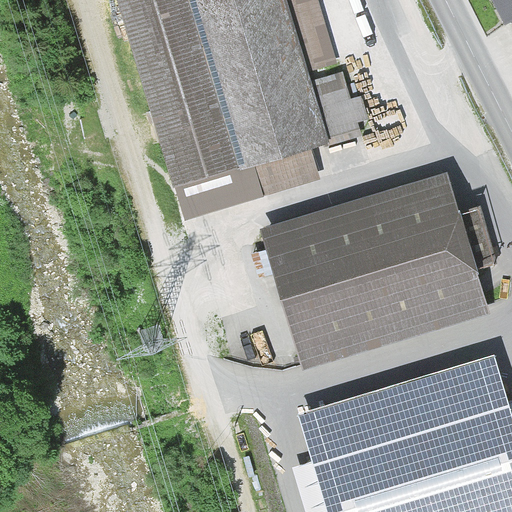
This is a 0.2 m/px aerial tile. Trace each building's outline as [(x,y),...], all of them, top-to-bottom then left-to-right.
[(361,138),(321,0),(119,0),(174,190),(261,165),(269,192),(324,177),(316,151),(361,138)] [(511,0),(503,0),(511,17),(511,0)] [(455,173),(269,229),(311,368),(497,312),(455,173)] [(369,364),(409,352),(406,341),(366,353),(369,364)] [(511,511),(511,372),(506,353),(306,410),(320,458),(299,464),(313,511),(511,511)]
